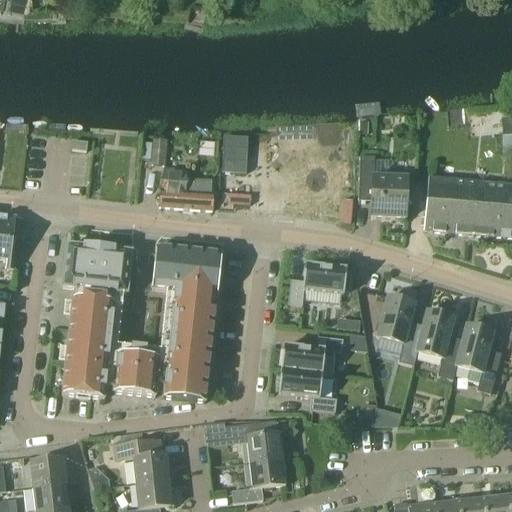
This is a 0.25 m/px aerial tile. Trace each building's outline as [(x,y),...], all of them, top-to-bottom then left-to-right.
[(244,138),(224,138),(224,169),(244,169),(244,138)] [(511,138),(501,139),(501,158),(511,157),(511,138)] [(163,169),(166,143),(153,141),(150,167),(163,169)] [(72,143),(71,153),(85,155),(87,145),(72,143)] [(307,153),(277,153),(277,202),(307,202),(307,189),(334,189),(334,169),(307,169),(307,153)] [(371,204),(370,217),(370,221),(405,222),(406,180),(373,179),(373,159),(359,159),(357,204),(371,204)] [(186,174),(161,172),(158,210),(211,214),(212,198),(210,197),(211,183),(186,182),(186,174)] [(469,238),(474,186),(428,182),(424,234),(469,238)] [(511,189),(474,186),(469,238),(511,241),(511,189)] [(21,222),(0,219),(0,264),(5,265),(5,273),(8,274),(9,272),(15,272),(21,222)] [(61,398),(103,402),(113,306),(114,296),(126,297),(130,256),(114,254),(114,253),(83,249),(83,250),(66,248),(61,291),(73,292),(72,302),(71,302),(61,398)] [(155,251),(151,293),(173,295),(162,401),(204,406),(220,258),(155,251)] [(287,309),(301,310),(303,294),(342,298),(345,273),(304,269),(302,285),(289,284),(287,309)] [(413,369),(416,355),(421,336),(420,335),(407,332),(413,307),(386,300),(376,341),(402,347),(397,365),(413,369)] [(416,355),(441,361),(437,379),(452,383),(456,369),(460,350),(446,346),(452,321),(425,314),(420,335),(421,336),(416,355)] [(460,350),(456,369),(469,372),(480,375),(477,387),(476,393),(490,397),(494,379),(500,356),(487,353),(492,335),(465,328),(460,350)] [(280,374),(321,378),(331,379),(333,356),(340,357),(342,343),(316,341),(315,353),(282,350),(280,374)] [(112,395),(154,400),(158,363),(116,358),(112,395)] [(321,378),(280,374),(277,398),(310,402),(309,414),(333,417),(335,403),(319,401),(321,378)] [(376,410),(371,428),(387,428),(395,428),(398,416),(376,410)] [(482,417),(465,416),(464,431),(481,432),(482,417)] [(275,424),(224,431),(226,449),(246,447),(249,467),(283,462),(280,437),(277,437),(275,424)] [(141,436),(112,440),(113,449),(112,449),(114,467),(133,464),(136,488),(168,484),(165,458),(161,459),(159,444),(142,446),(141,436)] [(34,492),(66,488),(63,462),(31,466),(34,492)] [(286,488),(283,462),(249,467),(252,492),(232,494),(234,507),(263,503),(262,491),(286,488)] [(171,510),(168,484),(136,488),(138,511),(158,511),(159,511),(171,510)] [(68,511),(66,488),(34,492),(35,511),(68,511)] [(482,511),(507,511),(506,500),(481,503),(482,511)] [(457,511),(482,511),(481,503),(467,505),(460,506),(457,506),(457,511)]
